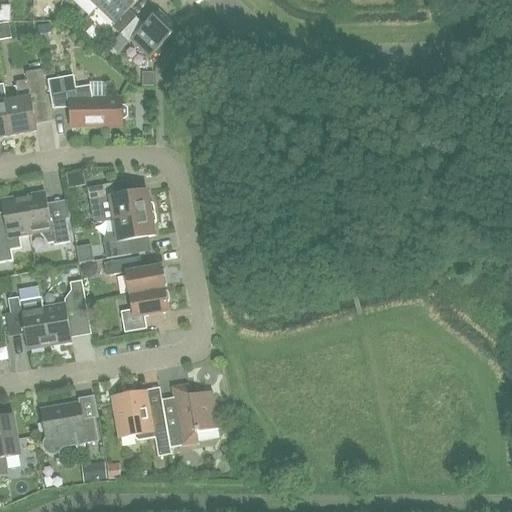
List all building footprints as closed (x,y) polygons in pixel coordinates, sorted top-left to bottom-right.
[(135,19),(127,11),(138,0),(104,0),(97,8),(114,24),(114,25),(112,28),(119,35),(135,19)] [(128,44),(131,41),(132,41),(149,58),(177,29),(159,12),(144,27),(135,19),(119,35),(128,44)] [(116,56),(109,49),(102,56),(110,63),(116,56)] [(19,101),(7,103),(13,136),(37,132),(32,106),(48,103),(42,70),(26,73),(27,81),(16,83),(19,101)] [(154,72),(142,72),(142,86),(154,86),(154,72)] [(63,78),(48,81),(53,110),(66,107),(71,107),(71,128),(122,127),(122,119),(124,119),(127,116),(127,109),(124,107),(122,107),(122,99),(92,99),(92,97),(90,86),(76,89),(75,84),(64,85),(63,78)] [(0,138),(13,136),(7,103),(0,104),(0,138)] [(99,223),(114,221),(155,213),(154,205),(149,202),(147,192),(114,197),(112,184),(87,189),(93,221),(99,223)] [(23,197),(30,235),(41,234),(48,244),(54,243),(54,246),(70,243),(66,220),(51,222),(45,193),(23,197)] [(30,235),(23,197),(1,201),(7,234),(0,234),(0,263),(13,262),(11,251),(22,249),(20,237),(30,235)] [(155,213),(114,221),(116,234),(107,235),(103,240),(107,260),(131,255),(129,241),(155,236),(153,226),(157,222),(155,213)] [(126,273),(130,296),(165,290),(165,289),(167,286),(166,278),(162,275),(161,267),(136,271),(134,259),(104,264),(106,277),(126,273)] [(87,309),(82,281),(70,284),(75,311),(87,309)] [(165,290),(130,296),(132,308),(130,311),(121,313),(125,334),(147,330),(145,317),(169,313),(167,304),(170,301),(168,293),(165,291),(165,290)] [(28,351),(50,347),(43,309),(41,299),(20,303),(19,298),(8,300),(10,315),(21,313),(28,351)] [(65,305),(43,309),(50,347),(72,343),(65,305)] [(172,388),(179,430),(167,432),(168,436),(170,449),(199,444),(197,433),(219,430),(213,392),(190,396),(189,386),(172,388)] [(167,432),(163,410),(152,412),(149,409),(146,393),(114,399),(120,438),(134,436),(135,439),(138,442),(156,439),(159,457),(171,455),(170,449),(168,436),(167,432)] [(42,411),(46,439),(44,443),(44,448),(47,451),(51,453),(55,453),(58,451),(61,449),(98,442),(94,418),(82,420),(79,405),(42,411)] [(0,418),(0,475),(7,474),(4,458),(19,456),(12,416),(0,418)]
